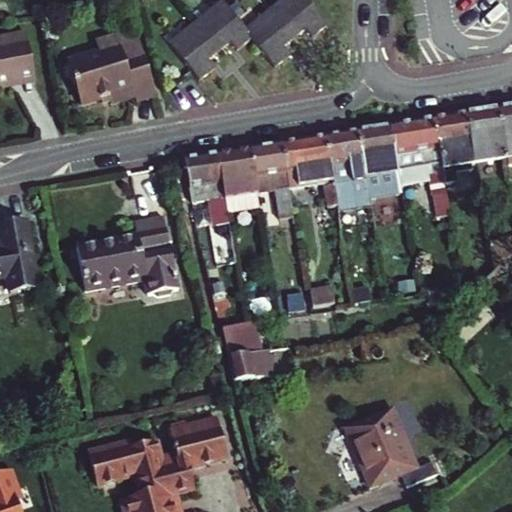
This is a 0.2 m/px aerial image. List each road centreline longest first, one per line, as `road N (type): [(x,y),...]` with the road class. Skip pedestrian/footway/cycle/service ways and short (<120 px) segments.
road 1 (residential): [(0,175),(104,147),(326,107),(347,101),(375,76)]
road 2 (residential): [(511,73),(417,91),(375,76)]
